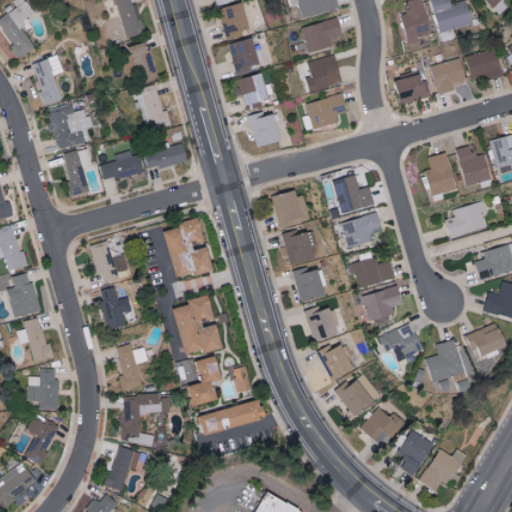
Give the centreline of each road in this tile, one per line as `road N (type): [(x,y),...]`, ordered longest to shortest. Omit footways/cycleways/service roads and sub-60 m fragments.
road 1 (tertiary): [(396,511),(339,461),(292,387),(170,0)]
road 2 (residential): [(53,235),(511,106)]
road 3 (residential): [(52,511),(88,458),(95,380),(19,121),(0,83)]
road 4 (residential): [(439,313),(375,91),(367,0)]
